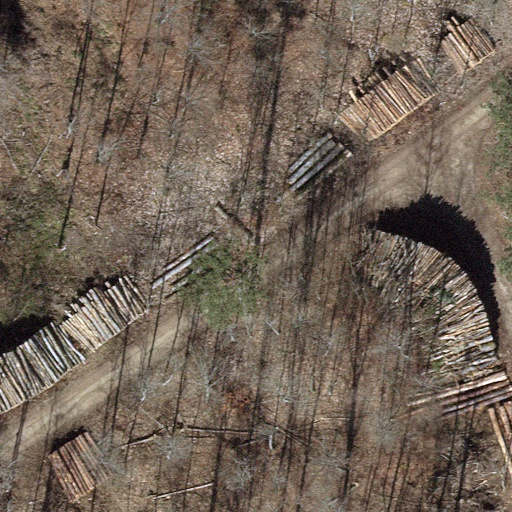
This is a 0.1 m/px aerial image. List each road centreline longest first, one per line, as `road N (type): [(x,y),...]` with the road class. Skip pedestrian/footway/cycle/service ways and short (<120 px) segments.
road 1 (track): [(511,76),(0,441)]
road 2 (track): [(418,143),(511,317)]
